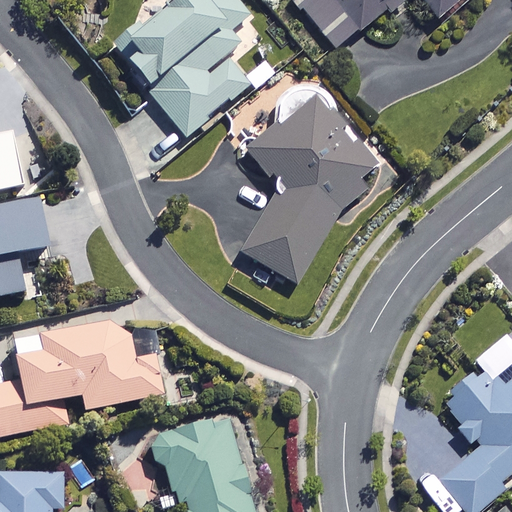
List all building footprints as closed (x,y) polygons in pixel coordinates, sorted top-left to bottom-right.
[(247,19),(232,0),(180,0),(113,54),(184,142),(249,91),(225,60),(238,50),(227,35),(247,19)] [(292,0),(287,5),(296,17),(301,12),(337,55),(403,0),(406,24),(436,22),(451,10),(448,6),(455,0),(292,0)] [(270,197),(237,251),(273,276),(273,284),(300,286),(339,215),(359,197),(366,196),(367,184),(360,185),(360,180),(366,174),(373,174),(381,168),(369,154),(371,141),(362,140),(320,87),(302,85),(288,90),(273,106),(236,133),(245,144),(241,159),(268,182),(271,178),(274,199),(270,197)] [(0,140),(0,194),(26,189),(14,137),(0,140)] [(48,251),(39,205),(0,212),(0,300),(22,296),(14,258),(48,251)] [(165,353),(153,355),(149,337),(132,335),(113,324),(9,342),(16,382),(0,384),(0,440),(63,429),(59,405),(79,402),(81,412),(164,397),(163,387),(171,385),(165,353)] [(495,487),(511,472),(511,377),(498,389),(481,370),(442,404),(460,425),(454,431),(474,454),(438,484),(462,511),(477,511),(500,493),(495,487)] [(251,511),(224,419),(147,442),(154,464),(161,462),(172,499),(158,503),(160,511),(166,511),(182,508),(182,511),(251,511)] [(0,511),(59,511),(59,472),(0,472),(0,498),(0,511)]
